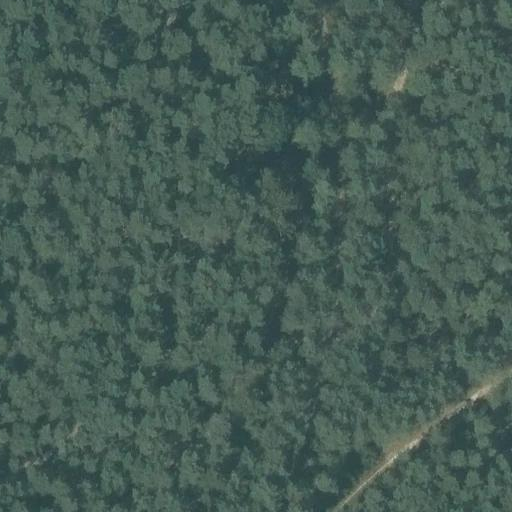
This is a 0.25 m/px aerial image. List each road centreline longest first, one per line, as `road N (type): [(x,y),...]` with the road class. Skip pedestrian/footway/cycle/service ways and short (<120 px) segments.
road 1 (unknown): [(332,339),(396,239),(368,111),(452,0)]
road 2 (track): [(332,339),(146,399),(94,435),(54,478),(0,471)]
road 3 (track): [(511,369),(430,432),(347,511)]
